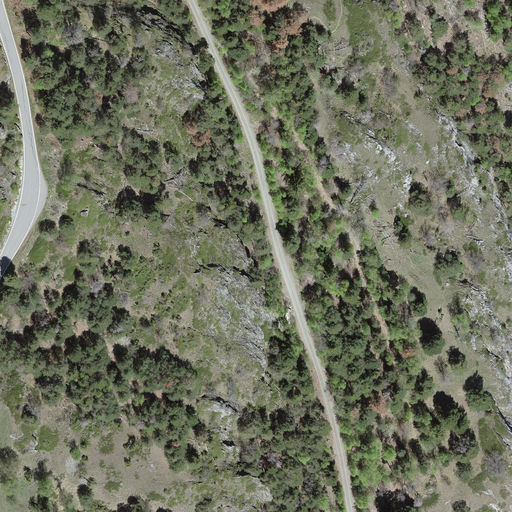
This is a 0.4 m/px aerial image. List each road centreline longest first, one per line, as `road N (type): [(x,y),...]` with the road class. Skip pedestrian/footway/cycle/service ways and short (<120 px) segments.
road 1 (motorway): [(111,0),(187,107),(389,312),(511,402)]
road 2 (motorway): [(87,0),(337,511)]
road 3 (track): [(354,511),(241,131),(194,27)]
road 4 (track): [(449,511),(400,418),(353,250),(274,100),(247,67)]
road 5 (motorway): [(511,201),(296,0)]
road 6 (tertiary): [(0,14),(31,165),(25,209),(0,267)]
